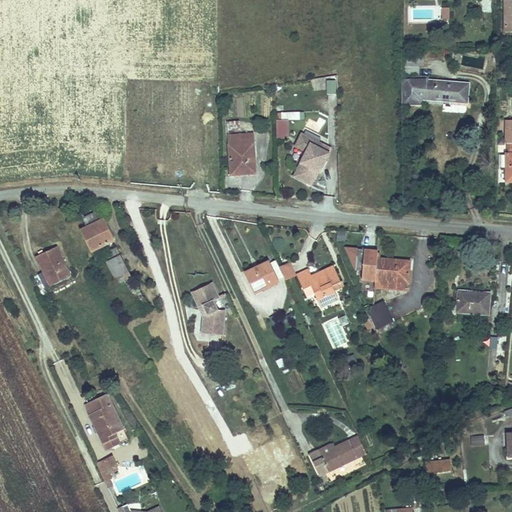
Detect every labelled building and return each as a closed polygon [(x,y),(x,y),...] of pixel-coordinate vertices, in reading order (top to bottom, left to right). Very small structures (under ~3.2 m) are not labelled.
[(436,7),(410,6),(410,21),(435,23),(436,7)] [(448,22),(449,8),(441,8),(440,22),(448,22)] [(422,54),(404,55),(404,69),(423,69),(422,54)] [(338,96),(337,77),(326,77),(327,96),(338,96)] [(415,81),(401,81),(401,103),(414,103),(415,90),(426,90),(426,97),(444,97),(444,103),(467,104),(468,85),(427,82),(427,85),(415,84),(415,81)] [(324,123),(311,117),(307,126),(321,132),(324,123)] [(242,121),(230,121),(231,130),(242,130),(242,121)] [(288,139),(289,121),(277,121),(277,139),(288,139)] [(254,135),(231,136),(232,173),(241,172),(241,168),(247,168),(247,172),(256,172),(254,135)] [(315,171),(319,163),(322,162),(326,154),(325,148),(299,135),(293,147),(304,152),(293,177),(309,185),(315,171)] [(99,220),(79,231),(89,251),(109,241),(99,220)] [(337,241),(345,242),(346,232),(338,231),(337,241)] [(113,247),(100,254),(118,289),(131,283),(113,247)] [(53,248),(34,257),(42,275),(35,278),(43,292),(69,278),(53,248)] [(356,270),(358,249),(347,248),(345,269),(356,270)] [(373,260),(373,253),(359,253),(358,282),(372,283),(373,260)] [(405,262),(373,260),(372,283),(405,284),(405,262)] [(266,263),(243,274),(253,293),(276,282),(266,263)] [(306,271),(296,276),(302,290),(309,287),(318,306),(335,298),(329,286),(338,282),(331,268),(310,278),(306,271)] [(186,293),(193,309),(197,317),(198,318),(198,331),(206,332),(219,333),(219,311),(218,308),(212,297),(206,283),(186,293)] [(454,296),(452,311),(455,311),(455,319),(484,322),(485,299),(454,296)] [(371,307),(364,310),(365,312),(373,331),(391,322),(382,302),(371,307)] [(261,316),(256,319),(262,332),(267,329),(261,316)] [(333,350),(349,343),(337,316),(321,323),(333,350)] [(97,415),(92,418),(105,444),(119,437),(117,433),(123,429),(107,397),(92,405),(97,415)] [(87,408),(92,418),(97,415),(92,405),(87,408)] [(318,476),(366,452),(358,436),(335,447),(332,442),(307,454),(318,476)] [(111,459),(104,462),(110,474),(117,471),(111,459)] [(429,474),(451,473),(450,460),(428,462),(429,474)] [(104,462),(97,466),(102,478),(110,474),(104,462)]
